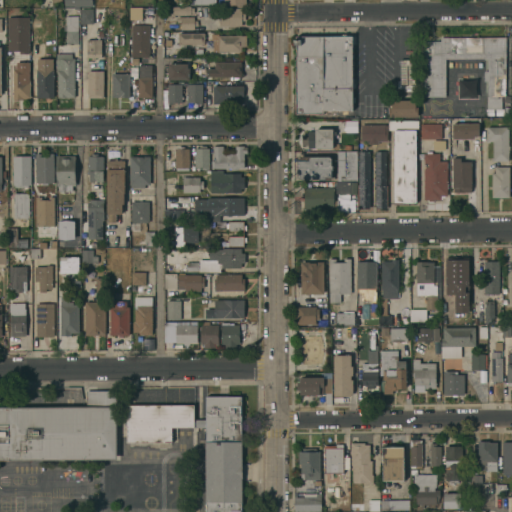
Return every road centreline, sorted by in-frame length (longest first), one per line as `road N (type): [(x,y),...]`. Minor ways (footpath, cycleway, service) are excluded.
road 1 (residential): [(273,0),(274,511)]
road 2 (residential): [(0,369),(274,367)]
road 3 (residential): [(0,133),(273,132)]
road 4 (residential): [(273,16),(511,12)]
road 5 (residential): [(274,233),(511,231)]
road 6 (residential): [(274,420),(511,418)]
